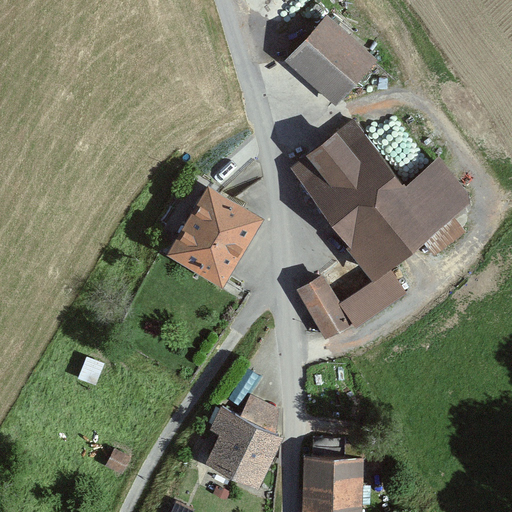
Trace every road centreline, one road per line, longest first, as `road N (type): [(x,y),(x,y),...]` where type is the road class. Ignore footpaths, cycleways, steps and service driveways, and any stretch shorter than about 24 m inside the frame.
road 1 (residential): [(224,0),(277,202),(294,378),(291,511)]
road 2 (track): [(283,261),(148,456),(122,511)]
